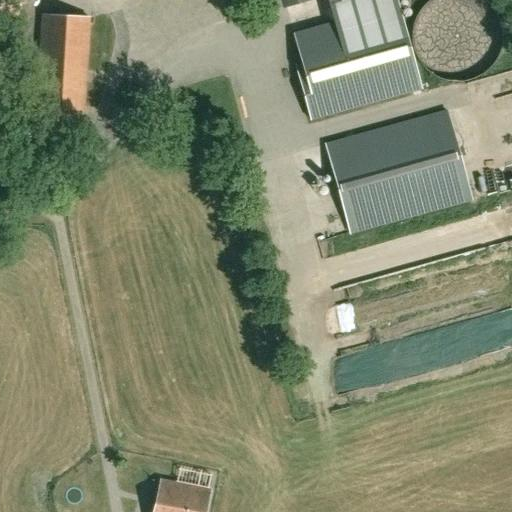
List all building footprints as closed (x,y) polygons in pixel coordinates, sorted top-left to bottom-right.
[(0,15),(0,10),(27,5),(26,0),(0,0),(0,20),(1,21),(0,15)] [(420,90),(397,5),(333,22),(293,34),(301,63),(295,65),(310,121),(420,90)] [(82,132),(89,18),(41,15),(34,129),(82,132)] [(350,233),(470,199),(446,112),(326,145),(350,233)] [(435,264),(452,258),(441,227),(424,233),(435,264)] [(154,511),(203,511),(208,489),(160,480),(154,511)]
